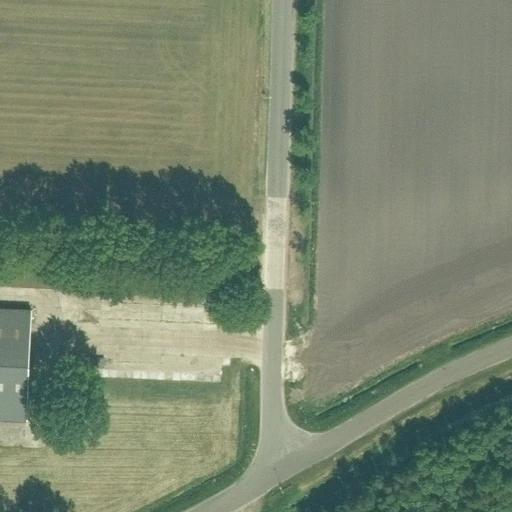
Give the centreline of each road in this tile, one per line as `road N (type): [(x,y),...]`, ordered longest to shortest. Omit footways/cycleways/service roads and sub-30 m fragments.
road 1 (unclassified): [(282,469),(271,420),(283,0)]
road 2 (unclassified): [(282,469),(511,348)]
